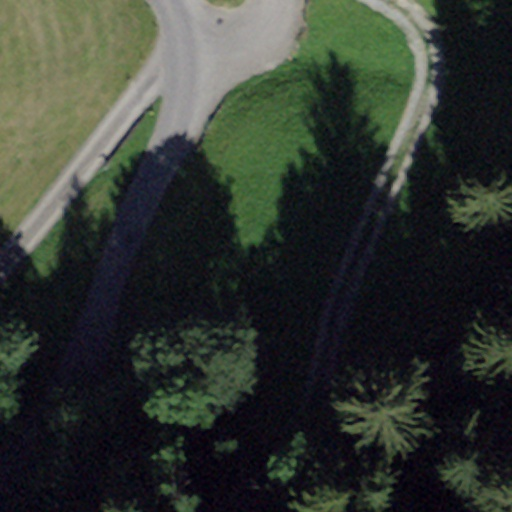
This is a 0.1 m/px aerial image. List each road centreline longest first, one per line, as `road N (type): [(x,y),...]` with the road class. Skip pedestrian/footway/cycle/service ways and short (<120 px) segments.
road 1 (residential): [(0,493),(34,445),(116,245),(202,76),(202,43),(183,0)]
road 2 (track): [(388,0),(416,18),(433,65),(329,342),(312,429)]
